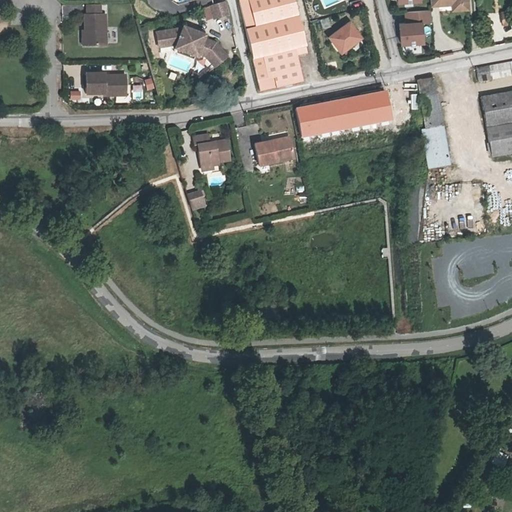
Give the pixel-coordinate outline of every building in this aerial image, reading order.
[(225,0),(216,3),(220,16),(228,13),(225,0)] [(237,0),(252,58),(293,47),(295,54),(306,51),(292,0),(237,0)] [(466,0),(429,0),(430,5),(439,5),(438,0),(451,0),(451,4),(452,10),(467,8),(466,0)] [(85,28),(85,44),(106,43),(106,12),(101,12),(101,2),(87,2),(87,12),(84,12),(85,28)] [(216,3),(209,5),(213,18),(220,16),(216,3)] [(431,21),(431,9),(405,11),(406,22),(399,23),(401,43),(423,41),(421,21),(431,21)] [(506,11),(499,12),(502,25),(509,24),(506,11)] [(328,38),(339,53),(358,38),(347,23),(328,38)] [(177,28),(155,32),(158,46),(171,44),(176,45),(174,48),(196,56),(198,53),(205,56),(207,59),(210,56),(218,63),(227,55),(215,42),(203,38),(205,34),(182,26),(181,30),(177,28)] [(293,47),(252,58),(261,91),(301,80),(295,54),(293,47)] [(210,56),(207,59),(214,66),(218,63),(210,56)] [(511,61),(474,69),(477,84),(511,76),(511,61)] [(209,71),(205,67),(198,74),(199,80),(209,71)] [(105,71),(86,72),(86,92),(104,92),(105,94),(117,93),(117,90),(119,88),(126,88),(126,73),(109,74),(109,76),(105,76),(105,71)] [(144,80),(147,91),(155,89),(152,78),(144,80)] [(434,78),(420,80),(423,97),(437,95),(434,78)] [(70,90),(70,100),(80,100),(81,90),(70,90)] [(321,101),(324,117),(368,109),(364,93),(321,101)] [(511,154),(511,93),(480,100),(491,159),(511,154)] [(421,98),(426,132),(443,129),(437,95),(423,97),(421,98)] [(309,120),(324,117),(321,101),(306,104),(309,120)] [(445,168),(446,170),(449,170),(443,129),(426,132),(422,133),(428,171),(445,168)] [(149,133),(138,136),(139,142),(150,140),(149,133)] [(197,144),(201,164),(212,163),(230,159),(227,139),(210,142),(209,134),(194,136),(195,145),(197,144)] [(271,142),(270,139),(253,142),(258,163),(292,156),(289,138),(271,142)] [(205,203),(201,190),(189,194),(193,207),(205,203)] [(43,353),(44,343),(30,342),(30,352),(43,353)]
